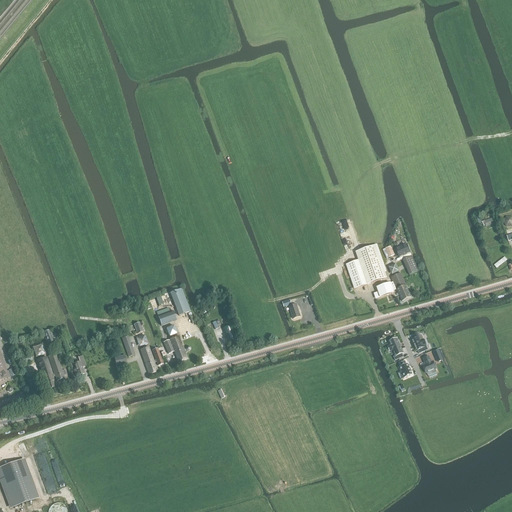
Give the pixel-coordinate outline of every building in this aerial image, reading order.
[(494,224),(492,218),(484,221),(486,227),(494,224)] [(407,244),(396,249),(400,258),(411,253),(407,244)] [(377,245),(356,253),(359,261),(367,284),(386,278),(384,273),(387,272),(377,245)] [(394,255),(391,247),(386,249),(383,250),(387,259),(390,257),(394,255)] [(410,275),(419,271),(412,257),(403,261),(410,275)] [(497,269),(507,261),(505,257),(494,265),(497,269)] [(367,285),(367,284),(359,261),(347,265),(356,289),(361,287),(367,285)] [(401,274),(391,278),(397,290),(402,301),(412,297),(406,285),(401,274)] [(391,283),(377,288),(379,293),(380,298),(381,298),(394,293),(391,283)] [(182,289),(170,294),(179,316),(191,312),(182,289)] [(294,319),(301,317),(297,305),(289,307),(294,319)] [(225,310),(222,311),(227,322),(230,320),(225,310)] [(162,326),(176,320),(173,311),(158,317),(162,326)] [(138,334),(143,332),(140,323),(134,325),(138,334)] [(169,337),(177,334),(174,326),(166,329),(169,337)] [(231,326),(223,328),(228,342),(236,340),(231,326)] [(50,330),(43,332),(47,343),(50,349),(56,347),(55,345),(56,345),(50,330)] [(414,340),(412,341),(417,351),(418,351),(419,354),(428,350),(426,345),(424,340),(422,335),(420,337),(418,334),(413,336),(414,340)] [(122,338),(129,357),(135,355),(128,336),(122,338)] [(185,349),(184,350),(179,337),(170,340),(163,343),(168,354),(175,352),(178,362),(187,358),(184,351),(186,350),(186,351),(187,352),(188,352),(189,352),(190,351),(191,350),(191,349),(191,348),(190,348),(190,347),(189,347),(188,346),(187,347),(186,347),(186,348),(185,349)] [(21,341),(20,338),(14,340),(15,341),(17,347),(24,345),(25,340),(24,340),(24,339),(22,340),(22,341),(21,341)] [(391,346),(388,348),(390,351),(393,350),(395,356),(394,357),(395,361),(404,357),(403,354),(397,339),(389,342),(391,346)] [(36,358),(46,354),(43,344),(32,348),(36,358)] [(152,350),(156,360),(154,361),(149,347),(140,350),(149,375),(159,372),(156,365),(155,365),(154,363),(157,362),(158,366),(163,364),(158,348),(152,350)] [(0,350),(0,380),(15,375),(13,369),(7,371),(0,350)] [(438,350),(434,352),(438,362),(442,360),(438,350)] [(47,390),(57,387),(53,377),(55,376),(56,381),(65,378),(64,376),(67,375),(65,370),(62,371),(57,354),(48,357),(54,374),(53,375),(47,358),(37,361),(47,390)] [(117,367),(127,364),(125,356),(122,357),(115,359),(117,367)] [(427,365),(423,366),(426,374),(427,373),(428,376),(437,372),(436,370),(436,369),(433,362),(432,363),(429,357),(423,359),(425,364),(426,363),(427,365)] [(402,367),(400,367),(404,379),(412,375),(411,371),(410,368),(409,368),(408,364),(407,364),(405,361),(400,363),(402,367)] [(80,362),(73,364),(75,370),(74,370),(76,377),(84,374),(80,362)] [(0,407),(1,411),(25,404),(23,394),(19,395),(19,394),(12,397),(12,398),(0,401),(0,407)] [(21,461),(0,469),(14,507),(35,500),(21,461)]
